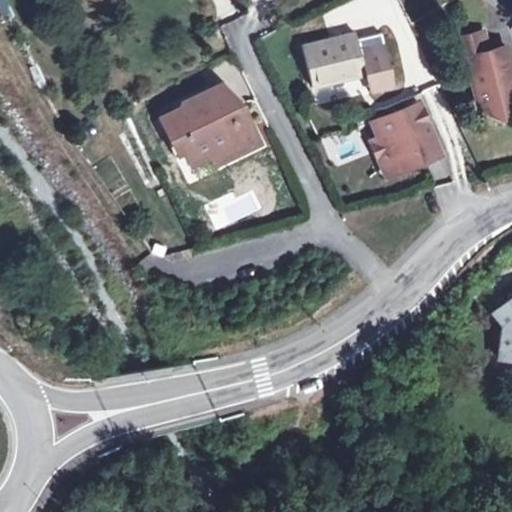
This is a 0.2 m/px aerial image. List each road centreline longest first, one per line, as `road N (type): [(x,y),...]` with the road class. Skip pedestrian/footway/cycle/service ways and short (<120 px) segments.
road 1 (residential): [(117,412),(266,373),(340,342),(452,240),(511,203)]
road 2 (unknown): [(324,228),(198,271)]
